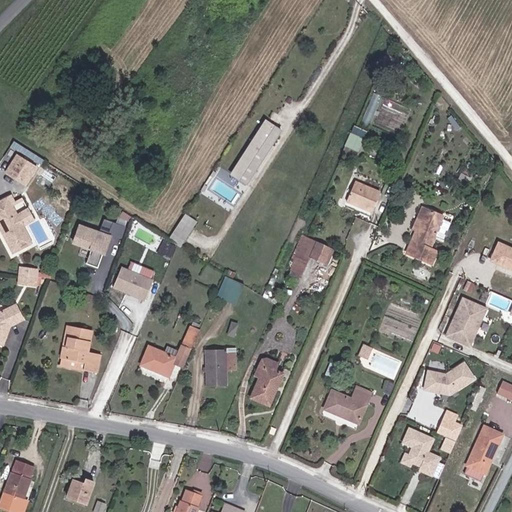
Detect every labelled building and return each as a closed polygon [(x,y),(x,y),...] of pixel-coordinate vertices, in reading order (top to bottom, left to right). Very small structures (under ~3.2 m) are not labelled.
[(373,112),(382,95),(376,92),(367,110),(373,112)] [(352,125),(346,150),(360,153),(366,129),(352,125)] [(270,128),(235,180),(248,189),(283,137),(270,128)] [(15,150),(37,165),(40,160),(35,156),(19,145),(15,150)] [(23,187),(35,169),(21,160),(10,177),(23,187)] [(48,164),(40,160),(37,165),(46,170),(49,166),(48,164)] [(35,169),(23,187),(29,191),(41,173),(35,169)] [(212,188),(233,202),(239,193),(217,179),(212,188)] [(351,200),(360,204),(362,201),(377,208),(384,192),(360,181),(351,200)] [(376,211),(377,208),(362,201),(360,204),(376,211)] [(0,207),(0,215),(14,208),(11,202),(0,207)] [(422,231),(432,209),(427,207),(417,229),(422,231)] [(35,247),(14,208),(0,215),(0,220),(9,237),(6,239),(16,257),(35,247)] [(434,249),(448,217),(432,209),(422,231),(411,253),(436,265),(442,252),(434,249)] [(0,227),(6,239),(9,237),(0,220),(0,227)] [(112,236),(80,224),(73,243),(91,249),(86,264),(97,269),(103,253),(106,254),(112,236)] [(185,225),(176,240),(187,247),(195,235),(188,231),(190,228),(185,225)] [(187,247),(176,240),(171,246),(181,252),(183,253),(187,247)] [(335,248),(321,241),(318,247),(313,245),(310,253),(328,262),(335,248)] [(511,248),(506,245),(498,261),(511,268),(511,248)] [(29,265),(27,275),(40,277),(42,267),(29,265)] [(153,280),(121,267),(112,289),(143,302),(153,280)] [(40,277),(27,275),(26,284),(39,286),(40,277)] [(234,310),(242,292),(241,291),(225,283),(217,302),(234,310)] [(460,319),(453,334),(476,344),(493,306),(470,297),(466,305),(469,307),(463,321),(460,319)] [(466,305),(460,319),(463,321),(469,307),(466,305)] [(6,323),(10,328),(21,322),(14,307),(0,314),(0,346),(4,347),(8,334),(2,333),(6,323)] [(186,329),(175,325),(170,338),(181,342),(186,329)] [(189,350),(197,330),(188,326),(186,329),(181,342),(179,346),(189,350)] [(80,368),(79,374),(93,376),(95,358),(83,356),(86,334),(65,331),(62,353),(58,352),(56,364),(80,368)] [(367,345),(364,350),(372,354),(375,349),(367,345)] [(174,360),(172,366),(180,370),(189,350),(178,346),(173,359),(174,360)] [(163,355),(147,348),(139,367),(167,378),(174,360),(173,359),(175,352),(166,348),(163,355)] [(364,350),(361,356),(369,360),(372,354),(364,350)] [(226,352),(204,353),(205,384),(227,383),(226,352)] [(428,372),(425,390),(450,395),(475,379),(464,363),(446,375),(428,372)] [(80,368),(56,364),(55,370),(79,374),(80,368)] [(288,376),(267,366),(253,398),(274,407),(288,376)] [(511,388),(502,384),(497,393),(511,400),(511,388)] [(335,390),(327,408),(360,423),(373,393),(360,387),(355,399),(335,390)] [(458,414),(447,409),(437,432),(456,440),(462,424),(455,421),(458,414)] [(432,439),(408,429),(402,444),(412,448),(408,456),(411,463),(420,467),(424,468),(423,472),(431,476),(439,458),(426,452),(432,439)] [(483,477),(501,438),(484,430),(466,469),(483,477)] [(411,463),(408,456),(404,454),(401,463),(409,466),(411,463)] [(16,474),(14,474),(7,494),(26,502),(34,481),(32,480),(36,468),(20,462),(16,474)] [(89,484),(91,479),(80,475),(79,480),(89,484)] [(79,480),(73,497),(92,504),(100,482),(91,479),(89,484),(79,480)] [(187,503),(183,511),(204,511),(205,510),(203,509),(207,499),(192,493),(188,504),(187,503)]
